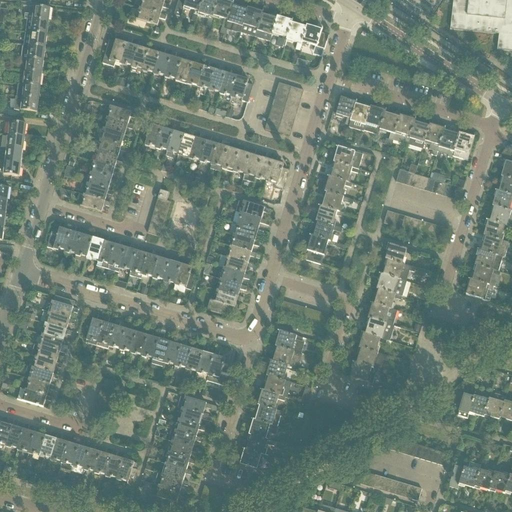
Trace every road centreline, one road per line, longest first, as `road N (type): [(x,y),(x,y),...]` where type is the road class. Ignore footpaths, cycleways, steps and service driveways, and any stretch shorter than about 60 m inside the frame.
road 1 (residential): [(249,336),(20,271)]
road 2 (residential): [(40,205),(102,0)]
road 3 (unclassified): [(470,313),(441,303),(491,130)]
road 4 (residential): [(353,390),(330,378),(345,302),(269,277)]
road 5 (tertiary): [(501,102),(350,3)]
road 6 (unclassified): [(247,480),(223,473),(218,461),(249,336)]
road 7 (residential): [(40,205),(138,234),(151,189)]
road 8 (unclassified): [(491,130),(362,86)]
road 9 (unclassified): [(269,277),(307,148)]
road 10 (unclassified): [(307,148),(345,20)]
road 11 (unknown): [(50,417),(88,292)]
road 12 (residential): [(91,387),(79,425),(0,402)]
